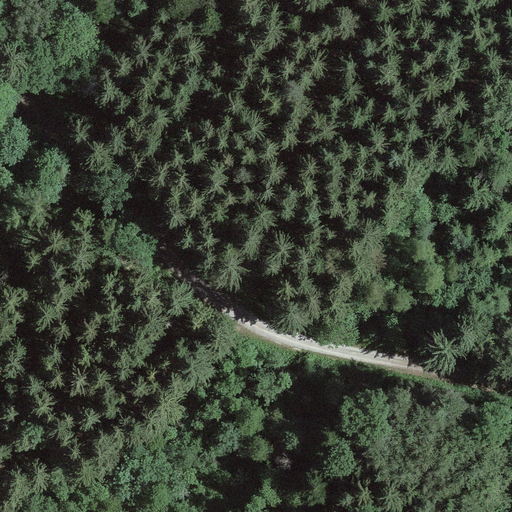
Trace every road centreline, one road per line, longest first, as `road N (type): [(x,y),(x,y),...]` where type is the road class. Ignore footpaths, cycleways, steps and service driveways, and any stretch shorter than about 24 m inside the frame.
road 1 (track): [(261,325),(171,262),(0,77)]
road 2 (track): [(261,325),(291,156),(336,59),(378,0)]
road 3 (track): [(511,382),(309,343),(261,325)]
